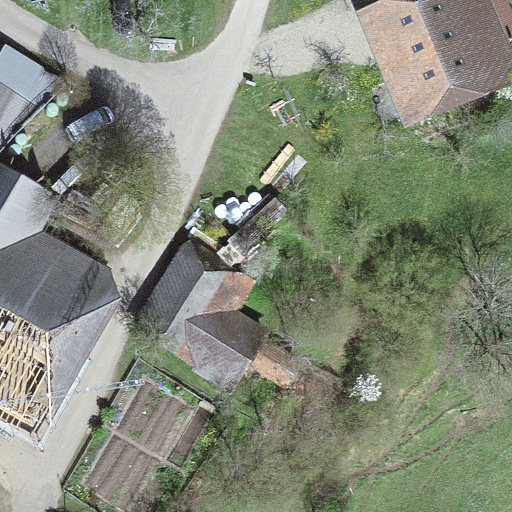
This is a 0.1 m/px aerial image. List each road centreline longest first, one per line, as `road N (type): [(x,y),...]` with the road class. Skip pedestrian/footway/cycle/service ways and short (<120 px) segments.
road 1 (track): [(35,511),(253,0)]
road 2 (track): [(0,11),(61,43),(216,99)]
